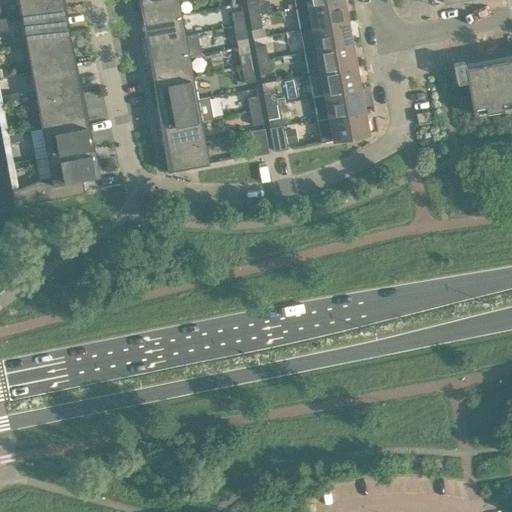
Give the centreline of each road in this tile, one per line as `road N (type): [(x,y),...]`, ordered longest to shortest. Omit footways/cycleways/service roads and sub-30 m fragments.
road 1 (residential): [(384,39),(404,135),(280,190),(187,189),(131,173),(98,0)]
road 2 (secondary): [(511,277),(0,383)]
road 3 (secondary): [(0,424),(511,318)]
road 4 (residential): [(384,39),(511,13)]
